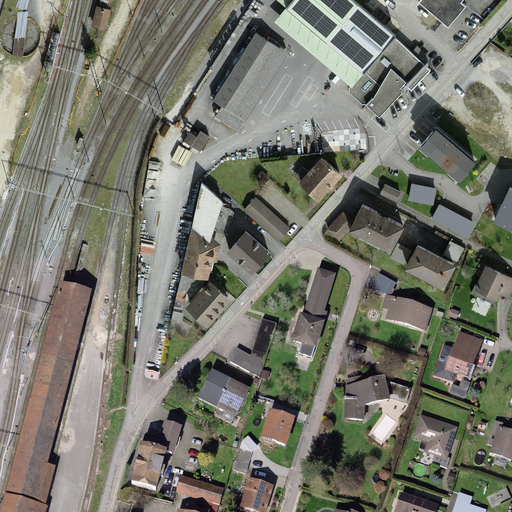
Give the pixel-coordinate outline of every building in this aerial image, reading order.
[(274,0),(288,11),(297,0),(274,0)] [(395,38),(349,0),(297,0),(288,11),(278,23),(354,87),(366,73),(395,38)] [(420,0),(450,24),(466,5),(463,2),(464,0),(420,0)] [(96,6),(91,26),(105,30),(111,10),(96,6)] [(255,36),(214,100),(224,106),(218,117),(239,130),(286,56),(255,36)] [(395,38),(366,73),(384,88),(368,107),(382,118),(427,65),(395,38)] [(365,130),(325,130),(325,148),(365,148),(365,130)] [(436,131),(422,149),(461,181),(475,164),(436,131)] [(188,134),(184,141),(200,152),(208,139),(200,134),(196,140),(188,134)] [(322,161),(300,185),(318,203),(341,179),(322,161)] [(398,193),(385,186),(381,194),(394,201),(398,193)] [(232,215),(202,187),(172,322),(180,323),(192,281),(209,281),(218,248),(211,241),(215,228),(225,233),(232,215)] [(511,193),(510,192),(495,223),(511,230),(511,193)] [(255,199),(244,211),(278,240),(288,228),(255,199)] [(364,209),(351,232),(392,255),(405,232),(364,209)] [(472,226),(439,209),(433,221),(467,237),(472,226)] [(343,212),(328,229),(334,234),(348,217),(343,212)] [(247,236),(230,255),(253,276),(271,257),(247,236)] [(450,244),(443,257),(455,263),(462,250),(450,244)] [(418,248),(406,271),(444,291),(456,268),(418,248)] [(511,290),(511,280),(486,270),(477,290),(499,300),(501,294),(509,297),(511,290)] [(304,321),(322,326),(334,280),(316,275),(304,321)] [(44,511),(56,465),(49,462),(92,289),(61,282),(3,500),(0,511),(44,511)] [(210,285),(187,310),(208,329),(231,304),(210,285)] [(431,313),(386,300),(383,311),(389,313),(386,323),(424,335),(431,313)] [(300,320),(293,346),(318,352),(325,327),(322,326),(304,321),(300,320)] [(236,351),(230,364),(258,378),(273,325),(262,321),(251,360),(236,351)] [(459,337),(447,372),(469,380),(481,344),(459,337)] [(213,376),(201,400),(220,409),(218,414),(234,422),(248,393),(242,390),(220,379),(213,376)] [(386,390),(346,390),(347,422),(364,421),(364,410),(387,409),(386,390)] [(270,416),(262,446),(286,452),(294,423),(270,416)] [(454,431),(420,420),(414,440),(429,445),(426,453),(444,459),(454,431)] [(144,440),(132,493),(158,499),(168,458),(172,459),(179,432),(164,428),(161,444),(144,440)] [(511,436),(500,432),(491,457),(511,464),(511,436)] [(242,452),(234,471),(244,475),(252,456),(242,452)] [(183,479),(177,497),(216,510),(222,492),(183,479)] [(249,484),(241,511),(243,511),(269,511),(275,491),(249,484)] [(402,498),(397,511),(437,511),(438,509),(402,498)] [(458,499),(453,511),(477,511),(469,509),(471,503),(458,499)]
